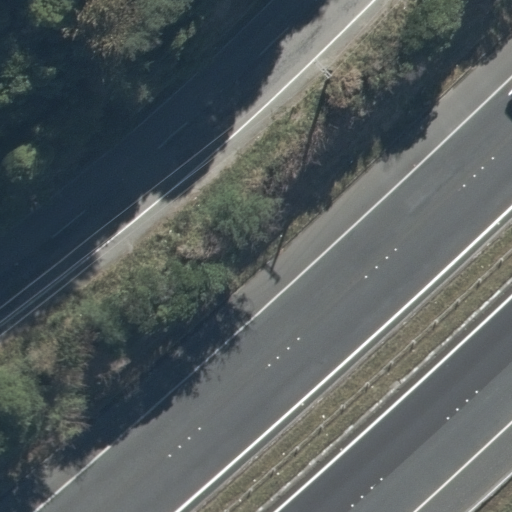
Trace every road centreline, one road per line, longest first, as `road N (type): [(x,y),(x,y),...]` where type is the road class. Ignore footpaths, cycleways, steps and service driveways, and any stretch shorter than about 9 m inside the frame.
road 1 (trunk): [(111,511),(511,146)]
road 2 (unclassified): [(0,280),(177,141),(317,0)]
road 3 (trunk): [(511,365),(345,511)]
